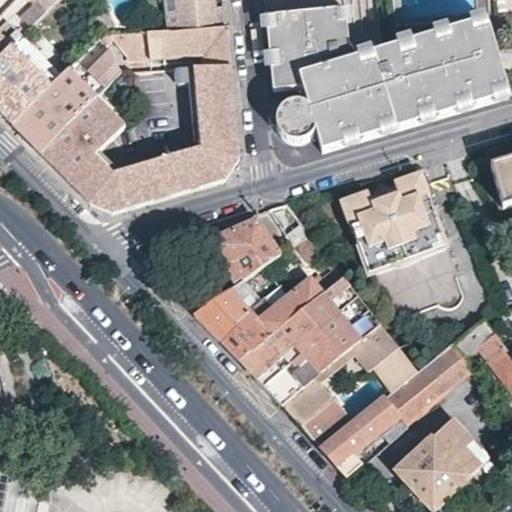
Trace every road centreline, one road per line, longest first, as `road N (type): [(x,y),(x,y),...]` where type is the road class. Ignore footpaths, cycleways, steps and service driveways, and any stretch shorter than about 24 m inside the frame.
road 1 (secondary): [(0,219),(267,511)]
road 2 (secondary): [(346,511),(97,243)]
road 3 (residential): [(267,185),(511,112)]
road 4 (residential): [(248,0),(267,185)]
road 5 (residential): [(97,243),(267,185)]
road 6 (secondary): [(97,243),(0,144)]
